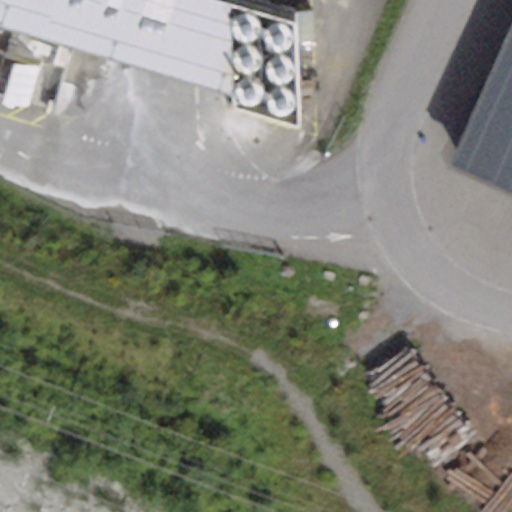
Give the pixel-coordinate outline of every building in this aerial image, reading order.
[(228,0),(0,0),(0,3),(233,69),(233,58),(228,0)] [(238,8),(243,9),(249,9),(254,7),(258,3),(259,0),(230,0),(231,0),(234,5),(238,8)] [(265,13),(269,17),(273,19),(278,20),(283,19),(287,17),(291,13),(293,9),(293,4),(292,0),(264,0),(263,3),(264,8),(265,13)] [(261,20),(259,17),(254,14),(249,13),(243,14),(239,16),(235,20),(233,25),(232,30),(233,35),(236,39),(240,42),(245,45),(249,45),(255,44),(259,41),(263,37),(264,31),(264,26),(262,21),(261,20)] [(278,54),(283,53),(288,52),(291,48),(294,44),(295,39),(294,34),(292,30),(288,26),(284,24),(279,24),(274,25),(270,27),(267,31),(265,36),(265,41),(266,45),(269,50),(273,52),(278,54)] [(255,47),(250,46),(245,45),(241,48),(238,50),(235,54),(233,58),(233,63),(235,69),(238,73),(243,76),(248,77),(254,76),(259,74),(262,70),(264,65),(265,59),(263,54),(260,50),(255,47)] [(267,78),(270,82),(274,85),(279,86),(284,86),(288,85),(292,82),(295,78),(297,73),(296,68),(294,63),(291,59),(286,56),(281,56),(276,57),(271,60),(268,63),(266,68),(266,73),(267,78)]
